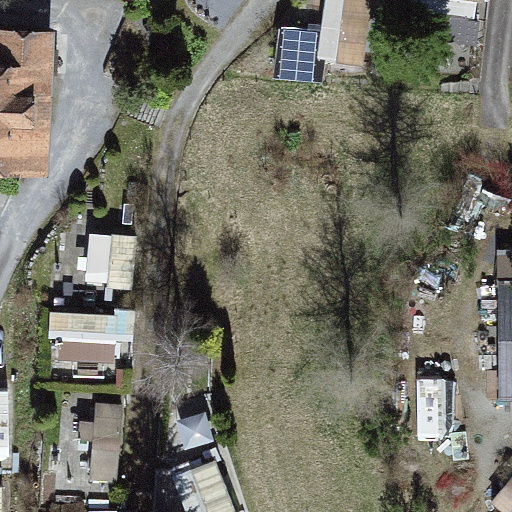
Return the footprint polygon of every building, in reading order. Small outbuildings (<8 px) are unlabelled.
[(160,15),(160,0),(32,0),(31,29),(78,30),(79,13),(160,15)] [(378,53),(380,0),(322,0),(320,51),(378,53)] [(73,51),(0,49),(0,205),(38,206),(40,124),(71,125),(73,51)] [(56,296),(51,370),(116,374),(121,300),(56,296)] [(40,503),(39,511),(68,511),(68,503),(40,503)]
